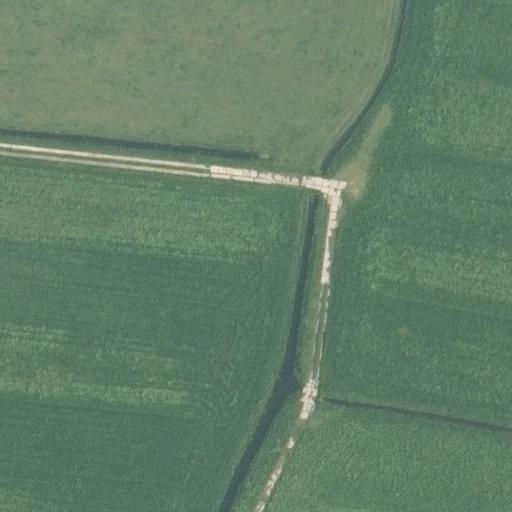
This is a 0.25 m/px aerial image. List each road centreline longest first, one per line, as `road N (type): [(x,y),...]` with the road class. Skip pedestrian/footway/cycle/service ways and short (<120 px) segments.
road 1 (track): [(255,511),(308,397),(332,201),(321,187),(297,183),(0,147)]
road 2 (track): [(321,187),(511,94)]
